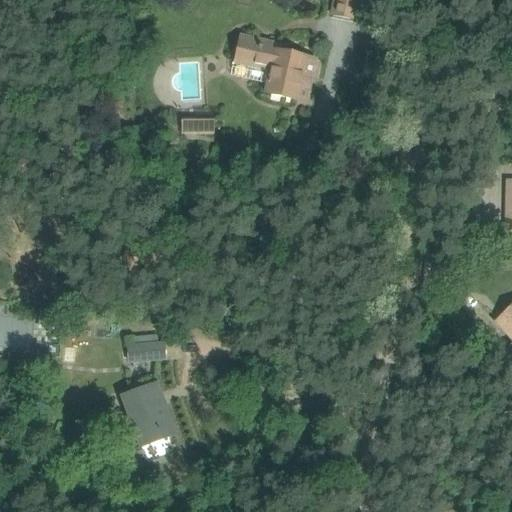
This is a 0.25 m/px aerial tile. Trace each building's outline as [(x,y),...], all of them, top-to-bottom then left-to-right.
[(313,59),(293,55),(276,51),(278,44),(240,36),(235,61),(271,69),(266,94),(297,101),(301,80),(308,81),(313,59)] [(214,121),(195,122),(195,136),(214,136),(214,121)] [(127,245),(119,276),(138,281),(146,250),(127,245)] [(511,311),(499,324),(511,337),(511,311)] [(61,336),(63,317),(49,316),(47,332),(47,335),(61,336)] [(127,345),(129,362),(129,364),(166,360),(164,343),(160,343),(159,334),(133,337),(134,344),(127,345)] [(157,385),(138,392),(122,398),(129,417),(134,415),(145,445),(175,434),(157,385)]
